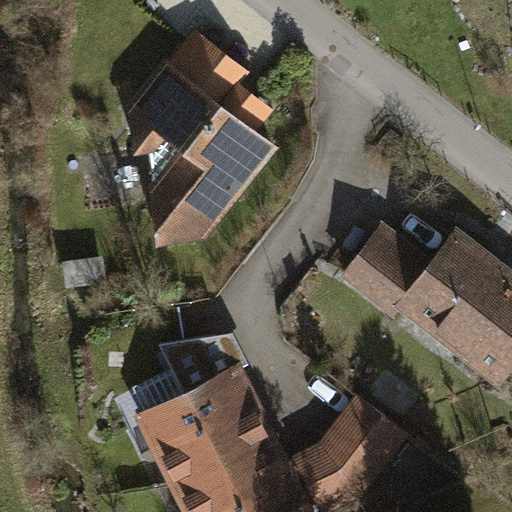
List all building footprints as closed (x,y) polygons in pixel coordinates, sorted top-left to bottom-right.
[(197,29),(127,113),(134,160),(157,160),(166,146),(175,158),(154,184),(157,254),(208,252),(288,156),(266,137),(281,118),(252,94),(262,82),(197,29)] [(382,229),(343,277),(500,403),(511,388),(511,275),(452,228),(424,263),(382,229)] [(246,370),(134,424),(174,507),(286,453),(246,370)] [(413,445),(356,403),(324,449),(293,467),(315,511),(351,511),(372,502),(413,445)] [(174,507),(176,511),(315,511),(293,467),(286,453),(174,507)]
